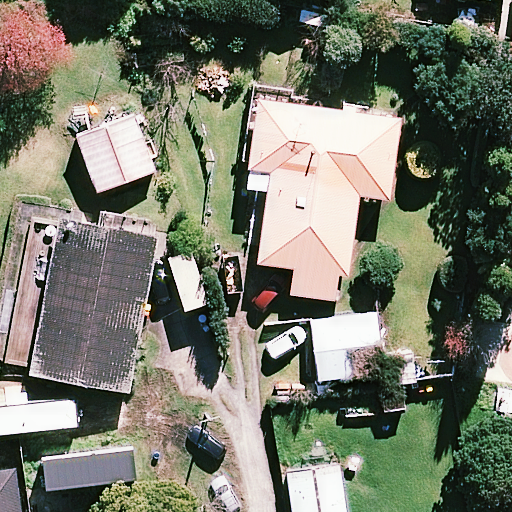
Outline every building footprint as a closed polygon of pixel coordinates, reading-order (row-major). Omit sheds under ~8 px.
[(398,117),(256,99),(245,186),(267,189),(258,261),(294,265),(291,293),(344,299),(357,194),(388,198),(398,117)] [(154,171),(135,115),(76,135),(95,191),(154,171)] [(156,237),(24,214),(0,352),(0,367),(129,391),(156,237)] [(381,354),(376,313),(310,321),(318,380),(381,371),(383,385),(415,381),(411,350),(381,354)] [(345,511),(339,464),(287,471),(292,511),(345,511)] [(21,511),(16,470),(0,471),(0,511),(21,511)]
